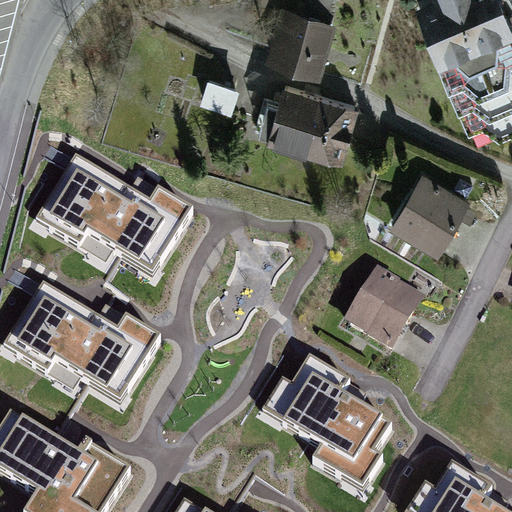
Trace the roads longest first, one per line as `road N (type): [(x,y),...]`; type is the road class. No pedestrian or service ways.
road 1 (residential): [(230,52),(360,101),(511,177)]
road 2 (residential): [(511,233),(425,405)]
road 3 (residential): [(0,160),(48,0)]
